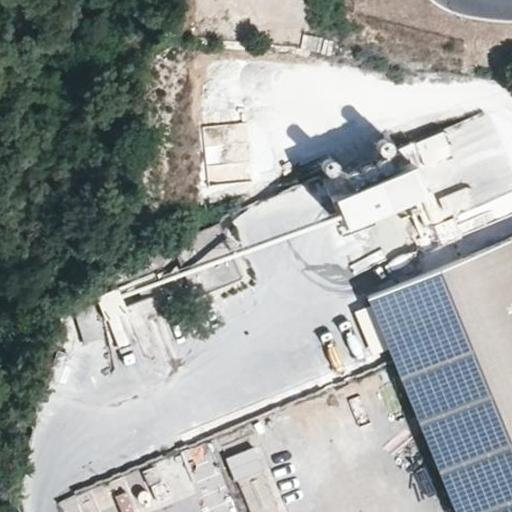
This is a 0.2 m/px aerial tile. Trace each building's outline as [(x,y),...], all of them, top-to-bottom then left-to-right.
[(434,185),(416,140),(333,174),(353,219),(434,185)] [(228,217),(179,237),(201,292),(249,273),(228,217)] [(511,511),(511,251),(506,237),(363,296),(451,511),(511,511)] [(125,286),(103,295),(111,315),(134,306),(125,286)] [(97,298),(79,306),(94,342),(112,334),(97,298)] [(283,511),(252,436),(228,445),(253,511),(283,511)] [(386,448),(391,467),(408,462),(403,443),(386,448)] [(173,498),(193,490),(178,454),(147,468),(152,480),(164,475),(173,498)]
